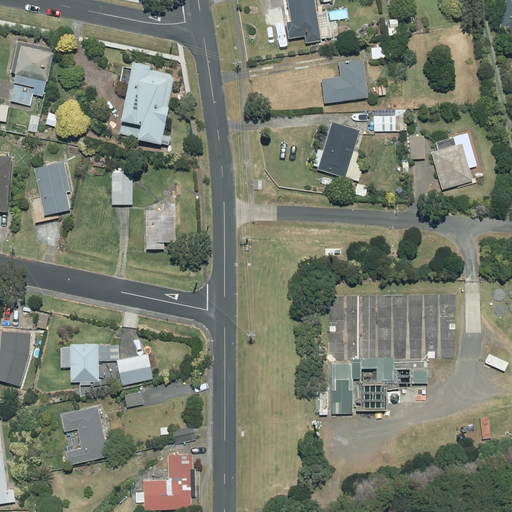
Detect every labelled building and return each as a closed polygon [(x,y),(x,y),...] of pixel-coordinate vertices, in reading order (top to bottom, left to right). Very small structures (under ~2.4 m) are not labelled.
[(288,0),(292,20),(287,21),(290,38),(306,35),(307,42),(322,39),(322,38),(332,37),(331,26),(320,28),(315,0),(288,0)] [(511,29),(511,37),(511,0),(507,0),(501,28),(511,29)] [(22,45),(16,74),(17,74),(11,100),(31,105),(33,94),(43,96),(53,52),(22,45)] [(391,47),(370,50),(372,64),(393,61),(391,47)] [(342,77),(323,79),(326,103),(369,97),(364,59),(340,62),(342,77)] [(122,120),(125,121),(123,134),(140,137),(140,139),(169,145),(171,136),(164,135),(170,107),(164,105),(170,78),(150,74),(152,65),(135,62),(122,120)] [(386,84),(377,85),(378,95),(387,94),(386,84)] [(48,109),(45,123),(59,126),(62,112),(48,109)] [(43,115),(31,112),(27,130),(40,132),(43,115)] [(407,116),(375,116),(375,131),(407,130),(407,116)] [(333,121),(319,169),(346,177),(361,130),(333,121)] [(474,180),(470,168),(478,165),(469,134),(455,137),(458,145),(433,152),(443,189),(474,180)] [(425,136),(411,137),(411,159),(425,158),(425,136)] [(0,210),(8,211),(12,156),(0,155),(0,210)] [(94,165),(104,167),(106,158),(96,156),(94,165)] [(35,168),(45,215),(71,210),(67,192),(71,191),(65,162),(35,168)] [(112,173),(112,204),(133,205),(133,173),(112,173)] [(498,192),(488,199),(493,206),(503,198),(498,192)] [(146,210),(147,249),(165,249),(165,242),(176,242),(176,203),(164,203),(164,209),(146,210)] [(39,313),(22,311),(21,326),(37,327),(39,313)] [(31,333),(2,331),(0,351),(0,379),(21,386),(30,355),(31,333)] [(71,344),(72,382),(100,381),(100,361),(111,361),(111,345),(100,345),(100,343),(71,344)] [(149,354),(117,360),(122,385),(154,378),(149,354)] [(353,362),(334,362),(334,402),(343,402),(343,412),(354,413),(354,410),(388,410),(388,381),(396,381),(396,383),(429,383),(429,370),(413,370),(412,369),(395,369),(395,357),(363,357),(363,359),(353,359),(353,362)] [(18,387),(15,397),(24,400),(27,390),(18,387)] [(142,392),(124,396),(126,407),(144,404),(142,392)] [(98,406),(62,414),(66,432),(78,429),(83,449),(67,452),(69,465),(110,456),(98,406)] [(500,412),(492,414),(495,432),(503,431),(500,412)] [(194,426),(173,430),(176,444),(197,440),(194,426)] [(0,427),(0,503),(16,502),(14,490),(8,491),(0,427)] [(320,434),(312,434),(312,454),(321,454),(320,434)] [(169,480),(145,481),(146,510),(192,508),(191,488),(194,488),(193,455),(168,455),(169,480)]
